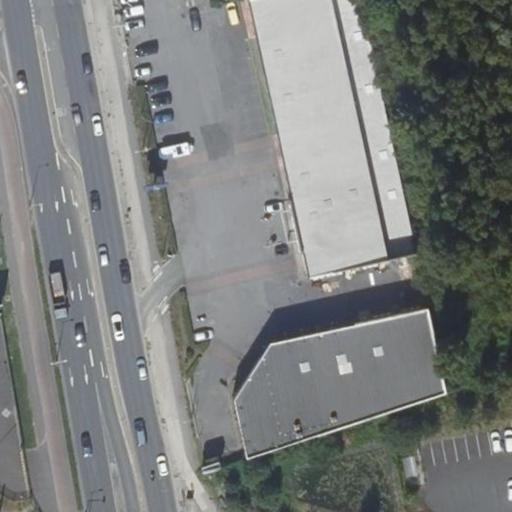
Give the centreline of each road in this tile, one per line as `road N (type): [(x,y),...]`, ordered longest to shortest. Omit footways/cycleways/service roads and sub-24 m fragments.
road 1 (primary): [(162,511),(67,0)]
road 2 (primary): [(14,0),(77,383)]
road 3 (unknown): [(200,258),(200,340),(395,295)]
road 4 (tertiary): [(77,383),(123,457),(133,511)]
road 5 (primary): [(77,383),(97,511)]
